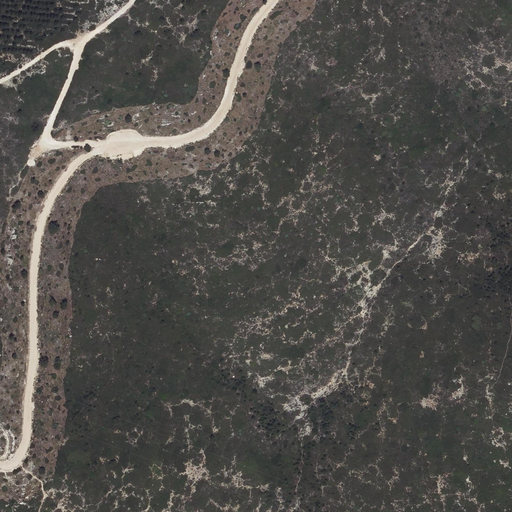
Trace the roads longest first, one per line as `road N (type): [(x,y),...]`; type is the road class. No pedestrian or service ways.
road 1 (track): [(272,0),(253,23),(219,115),(202,131),(121,141),(73,165),(51,196),(34,267),(24,444),(15,461),(0,464)]
road 2 (track): [(121,141),(46,138),(84,40),(133,0)]
